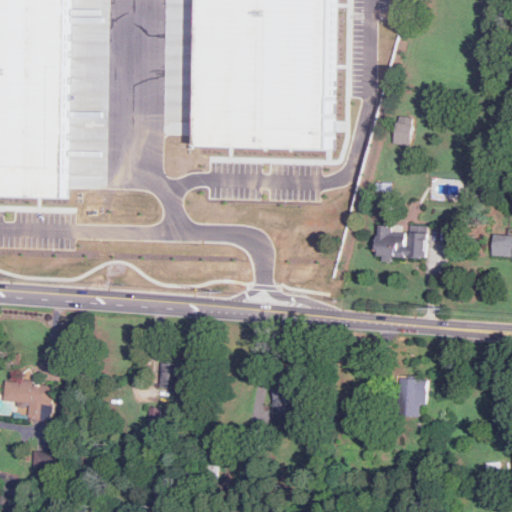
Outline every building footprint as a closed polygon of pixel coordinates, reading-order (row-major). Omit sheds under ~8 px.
[(0,0),(0,193),(69,195),(74,0),(0,0)] [(204,0),(201,142),(333,148),(337,0),(204,0)] [(397,143),(412,144),(415,117),(399,115),(397,143)] [(428,257),(430,225),(411,224),(411,232),(394,232),(395,225),(381,224),(379,258),(394,258),(395,255),(428,257)] [(511,233),(495,233),(494,254),(511,254),(511,233)] [(184,373),(189,373),(189,363),(163,362),(162,387),(183,387),(184,373)] [(429,404),(430,378),(402,377),(400,414),(422,416),(423,403),(429,404)] [(8,378),(6,400),(32,401),(30,418),(53,419),(56,384),(36,383),(37,380),(8,378)] [(298,380),(278,380),(278,392),(298,392),(298,380)] [(303,426),(305,394),(276,393),(275,425),(303,426)] [(150,424),(166,425),(167,407),(151,406),(150,424)] [(36,451),(37,476),(54,475),(54,469),(64,469),(63,435),(51,436),(52,450),(36,451)]
